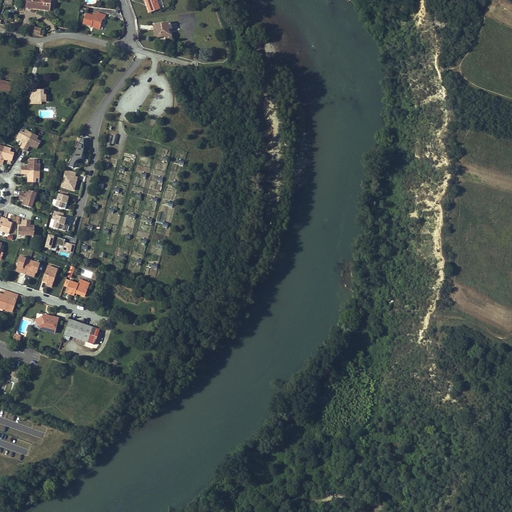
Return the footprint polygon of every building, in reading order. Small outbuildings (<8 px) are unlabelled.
[(50,0),(26,0),(25,8),(49,11),(50,0)] [(144,0),(149,12),(159,9),(156,0),(144,0)] [(85,14),(82,24),(90,27),(91,25),(99,28),(102,19),(104,20),(105,16),(96,13),(96,15),(95,17),(92,16),(85,14)] [(168,22),(153,25),(155,37),(164,36),(165,40),(172,39),(171,35),(168,33),(168,29),(171,29),(171,24),(168,22)] [(22,27),(6,23),(5,26),(32,32),(33,28),(22,25),(22,27)] [(11,84),(0,80),(0,88),(9,91),(11,84)] [(37,84),(29,85),(30,105),(41,104),(41,103),(46,102),(46,96),(43,96),(43,95),(43,91),(37,91),(37,84)] [(16,138),(23,141),(20,148),(23,149),(31,134),(24,130),(23,133),(20,131),(16,138)] [(36,140),(37,137),(31,134),(23,149),(27,151),(30,145),(37,149),(40,142),(36,140)] [(113,137),(109,136),(107,145),(111,146),(111,144),(115,145),(117,136),(113,135),(113,137)] [(80,141),(78,140),(65,167),(69,169),(70,167),(71,165),(72,163),(73,162),(75,161),(77,160),(79,151),(77,150),(80,144),(78,144),(80,141)] [(11,149),(3,147),(0,157),(0,164),(1,165),(4,158),(11,160),(13,153),(10,152),(11,149)] [(21,171),(39,172),(39,164),(36,164),(36,160),(28,160),(27,167),(21,167),(21,171)] [(74,191),(79,173),(65,169),(60,187),(74,191)] [(27,175),(27,183),(35,183),(35,179),(39,179),(39,172),(21,171),(21,175),(27,175)] [(58,190),(53,207),(65,210),(68,197),(66,197),(67,193),(58,190)] [(29,191),(28,195),(26,195),(20,193),(19,196),(34,201),(36,194),(29,191)] [(19,196),(18,200),(23,201),(26,202),(24,206),(32,209),(34,201),(19,196)] [(62,213),(53,211),(51,220),(52,220),(50,228),(61,231),(64,218),(61,217),(62,213)] [(4,221),(5,218),(1,217),(0,220),(0,230),(8,234),(12,223),(4,221)] [(22,228),(18,228),(18,235),(25,236),(26,221),(22,221),(22,226),(22,228)] [(25,236),(33,236),(33,229),(29,229),(29,226),(29,221),(26,221),(25,236)] [(47,235),(44,248),(73,254),(75,245),(65,242),(65,239),(47,235)] [(34,280),(40,264),(20,256),(14,271),(21,273),(20,275),(34,280)] [(47,265),(41,284),(52,288),(58,269),(47,265)] [(72,279),(75,267),(70,266),(67,278),(72,279)] [(69,282),(65,293),(73,296),(74,295),(74,294),(77,295),(84,297),(88,288),(78,284),(77,285),(69,282)] [(14,307),(16,300),(18,295),(6,291),(4,295),(0,293),(0,302),(13,307),(14,307)] [(37,322),(37,321),(42,318),(42,317),(40,317),(34,321),(39,328),(40,326),(37,322)] [(52,318),(49,320),(42,318),(37,321),(37,322),(40,326),(39,328),(47,330),(46,332),(54,334),(58,319),(52,318)] [(99,330),(69,319),(64,334),(94,344),(99,330)]
